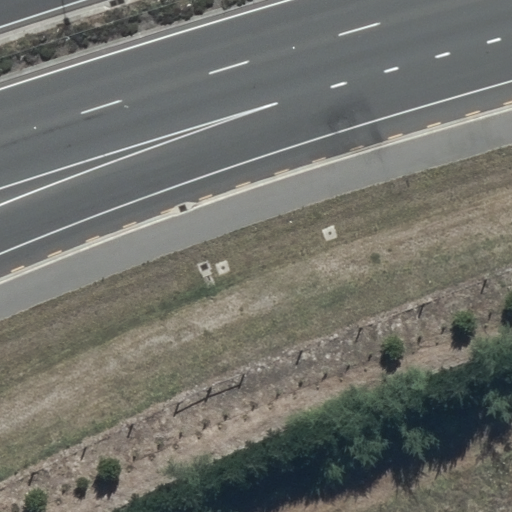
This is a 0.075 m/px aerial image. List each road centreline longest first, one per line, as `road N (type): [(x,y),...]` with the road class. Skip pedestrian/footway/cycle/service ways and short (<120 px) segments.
road 1 (trunk): [(511,46),(0,233)]
road 2 (trunk): [(450,0),(0,137)]
